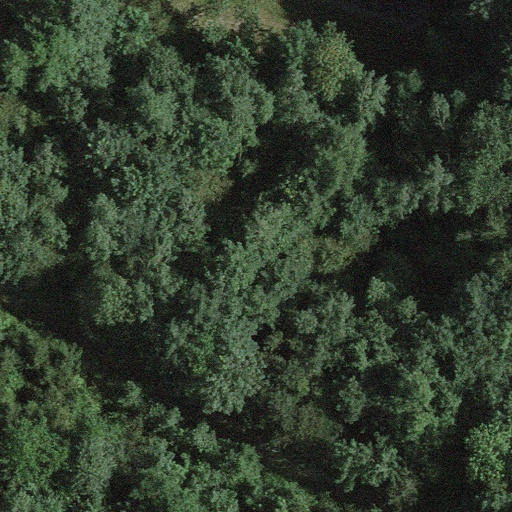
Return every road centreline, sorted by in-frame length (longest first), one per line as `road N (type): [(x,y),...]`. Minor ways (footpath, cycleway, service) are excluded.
road 1 (track): [(0,291),(377,511)]
road 2 (track): [(180,0),(408,41)]
